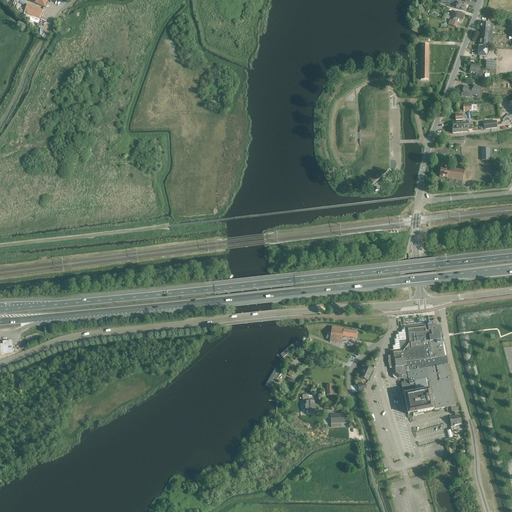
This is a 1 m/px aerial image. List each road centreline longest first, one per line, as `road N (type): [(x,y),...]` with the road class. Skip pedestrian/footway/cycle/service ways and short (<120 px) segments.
road 1 (motorway): [(511,256),(113,299)]
road 2 (secondary): [(0,362),(81,335),(390,304)]
road 3 (motorway): [(182,303),(511,267)]
road 4 (unclassified): [(384,511),(348,380),(356,359),(392,329),(390,304)]
road 5 (unclassified): [(487,511),(439,299)]
road 6 (tertiary): [(419,197),(480,0)]
road 7 (track): [(364,438),(317,454),(285,484),(216,511)]
road 8 (primary): [(33,318),(182,303)]
